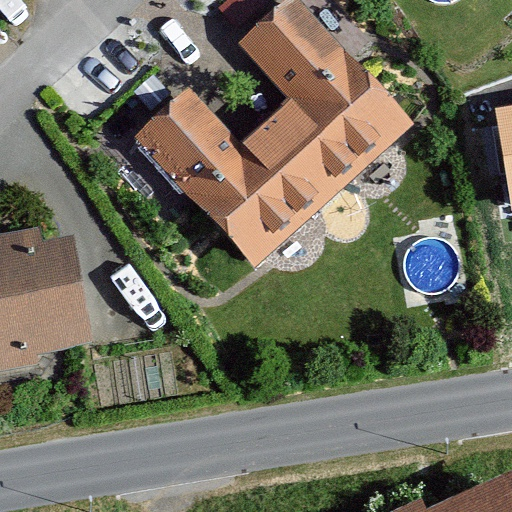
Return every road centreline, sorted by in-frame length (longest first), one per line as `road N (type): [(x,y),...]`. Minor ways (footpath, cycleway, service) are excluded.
road 1 (tertiary): [(0,481),(511,397)]
road 2 (residential): [(0,99),(110,0)]
